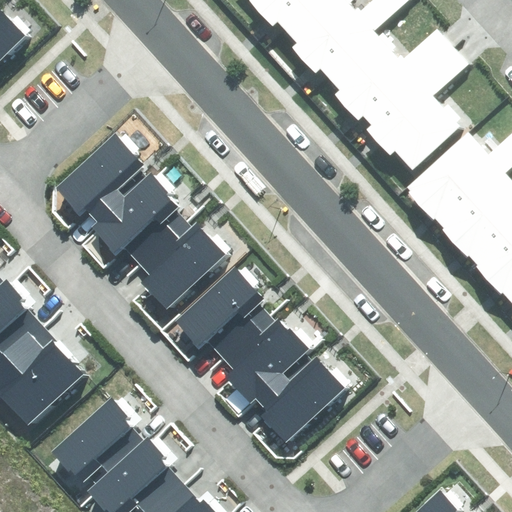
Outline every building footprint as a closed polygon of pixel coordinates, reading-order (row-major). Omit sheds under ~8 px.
[(395,151),(414,171),(460,126),(457,122),(462,118),(449,104),(445,108),(435,97),(470,63),(437,28),(402,60),(393,50),(395,48),(383,35),(378,40),(373,34),(409,0),(371,0),(359,12),(351,3),(353,0),(249,0),(249,1),(273,26),(277,23),(297,44),(292,49),(316,74),(321,69),(340,90),(335,95),(359,120),(364,116),(372,125),(367,130),(391,155),(395,151)] [(0,60),(27,36),(0,7),(0,60)] [(405,188),(511,304),(511,178),(507,172),(511,167),(511,134),(489,155),(467,132),(405,188)] [(143,282),(168,309),(226,256),(196,223),(191,228),(175,210),(180,205),(151,173),(146,177),(138,169),(143,164),(116,135),(57,189),(82,216),(86,212),(96,224),(91,228),(117,257),(128,248),(152,274),(143,282)] [(260,415),(285,442),(345,388),(316,356),(311,361),(304,354),(309,350),(279,317),(275,321),(260,304),(265,299),(236,268),(178,320),(201,346),(207,340),(234,370),(226,377),(251,404),(256,399),(266,410),(260,415)] [(0,394),(29,426),(89,373),(6,280),(2,284),(0,281),(0,394)] [(217,511),(206,499),(200,504),(168,466),(172,462),(148,434),(142,439),(129,425),(134,421),(114,398),(51,451),(74,478),(84,470),(97,485),(88,492),(105,511),(217,511)] [(462,511),(442,489),(416,511),(462,511)]
